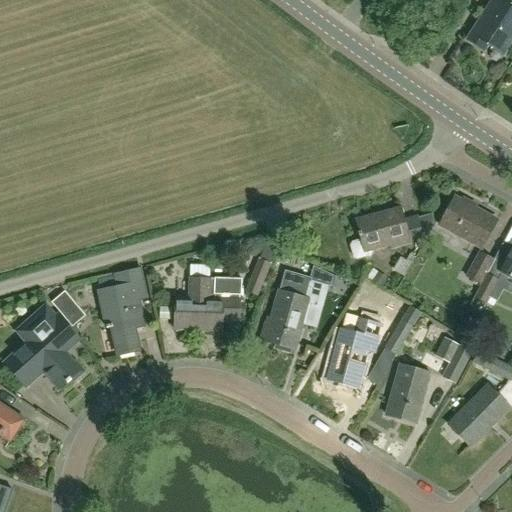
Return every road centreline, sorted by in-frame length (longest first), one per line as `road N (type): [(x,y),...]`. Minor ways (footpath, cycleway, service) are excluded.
road 1 (residential): [(70,511),(80,449),(109,409),(158,382),(195,378),(251,393),(434,511)]
road 2 (unclassified): [(0,291),(393,176),(437,151)]
road 3 (secondary): [(456,123),(289,0)]
